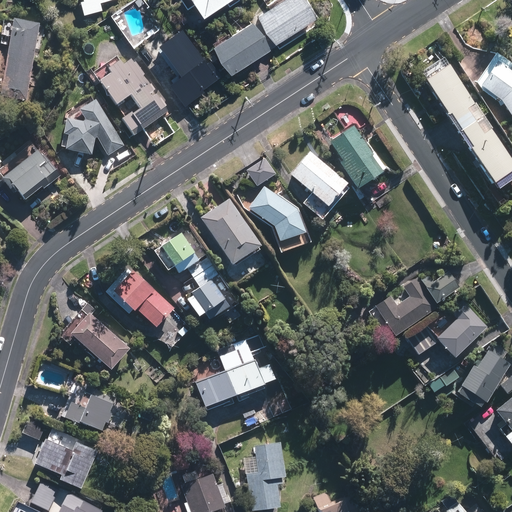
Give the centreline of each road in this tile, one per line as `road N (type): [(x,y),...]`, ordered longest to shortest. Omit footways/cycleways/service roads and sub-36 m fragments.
road 1 (residential): [(0,373),(25,290),(54,253),(357,52)]
road 2 (residential): [(511,287),(357,52)]
